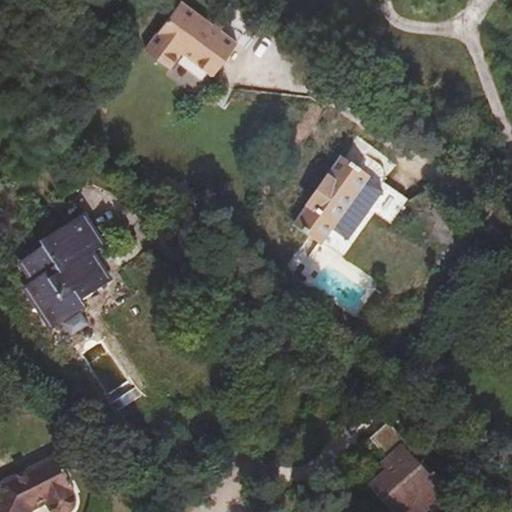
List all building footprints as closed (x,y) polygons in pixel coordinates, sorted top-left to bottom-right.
[(166,80),(177,63),(209,86),(233,54),(176,13),(141,62),(166,80)] [(486,159),(463,140),(453,154),(477,171),(486,159)] [(372,192),(344,173),(297,238),(311,248),(324,257),(372,192)] [(85,318),(81,311),(109,292),(87,257),(99,250),(84,226),(41,254),(44,257),(22,270),(36,291),(27,296),(45,323),(48,320),(58,336),(85,318)] [(311,248),(306,254),(319,263),(324,257),(311,248)] [(428,511),(449,494),(423,466),(419,469),(408,457),(411,453),(386,426),(367,442),(385,463),(379,469),(384,475),(367,490),(387,511),(428,511)] [(5,495),(0,506),(0,511),(74,511),(74,504),(78,502),(59,468),(5,495)]
